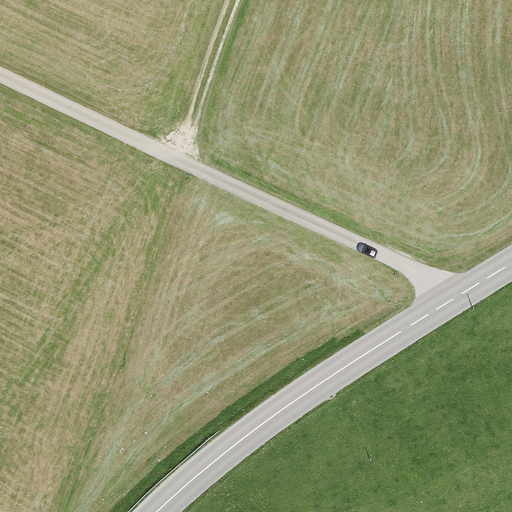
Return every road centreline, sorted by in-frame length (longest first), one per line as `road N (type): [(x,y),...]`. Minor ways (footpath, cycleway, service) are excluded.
road 1 (secondary): [(155,511),(281,409),(511,263)]
road 2 (track): [(180,160),(236,0)]
